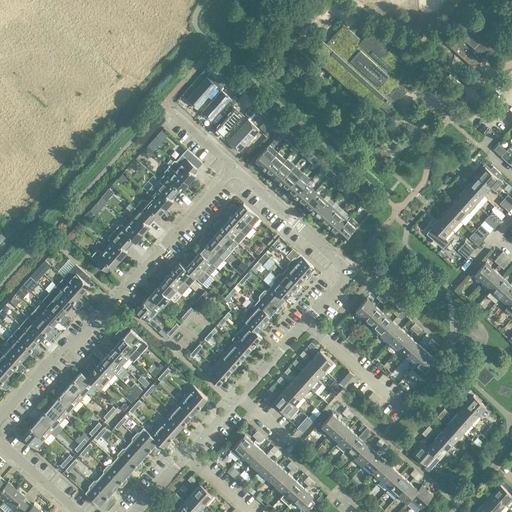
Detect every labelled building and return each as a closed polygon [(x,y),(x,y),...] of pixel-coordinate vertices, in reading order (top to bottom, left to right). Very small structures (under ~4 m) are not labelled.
[(448,44),(459,54),(474,68),(484,56),(487,58),(504,40),(497,34),(509,21),(491,4),(462,36),(459,32),(448,44)] [(404,58),(371,29),(362,40),(344,24),(326,44),(322,40),(310,54),(375,112),(380,106),(387,112),(421,75),(413,68),(409,73),(399,64),(404,58)] [(207,75),(187,97),(193,103),(198,97),(203,101),(215,87),(210,83),(212,81),(207,75)] [(202,111),(211,119),(228,100),(224,96),(227,94),(221,89),(202,111)] [(213,128),(223,138),(245,114),(234,104),(213,128)] [(261,127),(270,133),(277,122),(268,116),(261,127)] [(248,117),(227,139),(239,151),(260,127),(248,117)] [(158,135),(158,134),(155,137),(156,139),(159,136),(163,140),(169,134),(163,129),(158,135)] [(300,143),(297,140),(291,148),(294,150),(300,143)] [(300,143),(294,150),(297,153),(303,146),(300,143)] [(267,147),(255,160),(262,166),(262,167),(263,168),(278,152),(269,145),(267,147)] [(505,160),(511,152),(511,150),(509,147),(501,156),(505,160)] [(278,152),(263,168),(265,169),(272,175),(286,159),(278,152)] [(179,166),(175,171),(188,183),(196,175),(193,172),(197,167),(182,154),(176,160),(177,164),(179,166)] [(316,157),(313,155),(307,162),(310,165),(316,157)] [(316,157),(310,165),(313,167),(319,160),(316,157)] [(287,158),(286,159),(272,175),(278,181),(280,182),(295,165),(287,158)] [(295,165),(280,182),(281,183),(288,189),(299,177),(303,172),(295,165)] [(484,166),(477,174),(490,186),(494,190),(502,181),(498,177),(501,173),(493,166),(489,170),(484,166)] [(332,172),(330,169),(323,177),(326,179),(332,172)] [(164,174),(159,180),(174,193),(178,189),(181,191),(188,183),(175,171),(171,176),(168,174),(164,174)] [(332,172),(326,179),(329,182),(336,175),(332,172)] [(490,186),(477,174),(469,183),(482,195),(490,186)] [(299,177),(288,189),(295,195),(294,195),(296,197),(307,184),(299,177)] [(174,193),(159,180),(154,186),(154,189),(156,192),(152,197),(166,208),(173,200),(170,198),(174,193)] [(349,186),(346,183),(339,191),(342,194),(349,186)] [(482,195),(469,183),(461,191),(474,203),(479,207),(486,199),(482,195)] [(307,184),(296,197),(297,198),(297,197),(304,204),(315,191),(307,184)] [(349,186),(342,194),(345,196),(352,189),(349,186)] [(315,191),(304,204),(311,209),(310,210),(312,211),(323,198),(315,191)] [(474,203),(461,191),(454,200),(467,212),(474,203)] [(503,198),(511,205),(511,198),(507,194),(503,198)] [(105,201),(101,197),(96,203),(100,206),(105,201)] [(142,199),(136,205),(151,219),(155,214),(158,217),(166,208),(152,197),(148,201),(145,199),(142,199)] [(323,198),(312,211),(313,212),(320,218),(331,206),(323,198)] [(365,201),(362,198),(355,205),(358,208),(365,201)] [(499,203),(508,211),(511,206),(511,205),(503,198),(499,203)] [(467,212),(454,200),(446,208),(459,220),(467,212)] [(365,201),(358,208),(361,211),(368,203),(365,201)] [(256,215),(244,203),(239,208),(234,204),(232,204),(230,206),(249,223),(256,215)] [(151,219),(136,205),(131,211),(131,215),(134,217),(129,222),(143,234),(150,226),(147,223),(151,219)] [(249,223),(230,206),(228,209),(228,211),(233,215),(229,220),(241,231),(249,223)] [(331,206),(320,218),(327,224),(326,224),(328,226),(339,213),(331,206)] [(459,220),(446,208),(439,217),(452,228),(459,220)] [(495,212),(502,218),(505,215),(498,209),(495,212)] [(488,215),(497,223),(501,219),(492,211),(488,215)] [(339,213),(328,226),(329,227),(329,226),(336,232),(347,220),(339,213)] [(484,220),(493,228),(497,223),(488,215),(484,220)] [(452,228),(439,217),(431,226),(432,226),(426,233),(442,248),(448,241),(444,237),(452,228)] [(241,231),(229,220),(225,224),(220,220),(218,220),(216,222),(234,239),(241,231)] [(347,220),(336,232),(343,238),(343,239),(344,240),(356,227),(347,220)] [(119,225),(113,231),(128,244),(132,240),(135,242),(143,234),(129,222),(125,227),(123,224),(119,225)] [(234,239),(216,222),(213,225),(214,227),(218,231),(214,236),(231,251),(239,243),(234,239)] [(472,232),(481,240),(485,236),(476,228),(472,232)] [(128,244),(113,231),(108,237),(108,240),(111,243),(106,247),(120,259),(127,251),(125,249),(128,244)] [(469,237),(478,245),(481,240),(472,232),(469,237)] [(231,251),(214,236),(210,240),(205,236),(203,236),(201,238),(224,259),(231,251)] [(224,259),(201,238),(199,241),(199,243),(204,247),(200,252),(217,267),(224,259)] [(457,249),(466,257),(474,249),(465,241),(457,249)] [(96,250),(90,257),(105,270),(109,265),(112,268),(120,259),(106,247),(102,252),(100,250),(96,250)] [(499,264),(507,255),(502,251),(494,260),(499,264)] [(217,267),(200,252),(196,256),(191,252),(189,252),(187,254),(210,275),(217,267)] [(210,275),(187,254),(185,257),(185,259),(190,263),(186,267),(180,262),(179,262),(202,283),(210,275)] [(294,259),(292,262),(309,278),(311,275),(311,273),(309,271),(314,266),(301,255),(298,259),(294,259)] [(503,268),(511,259),(507,255),(499,264),(503,268)] [(45,260),(40,265),(44,269),(49,263),(45,260)] [(474,274),(483,282),(494,269),(485,261),(474,274)] [(202,283),(179,262),(173,269),(172,270),(189,286),(196,278),(202,283)] [(309,278),(292,262),(289,265),(289,269),(287,272),(299,283),(303,278),(305,280),(307,280),(309,278)] [(75,263),(64,276),(82,293),(90,284),(87,282),(91,277),(81,269),(75,263)] [(494,269),(483,282),(491,290),(503,277),(494,269)] [(189,286),(172,270),(170,272),(171,272),(165,279),(182,294),(189,286)] [(280,275),(277,278),(295,294),(297,291),(297,289),(295,288),(299,283),(287,272),(284,275),(280,275)] [(63,277),(57,284),(81,306),(83,304),(83,302),(78,297),(82,293),(64,276),(63,277)] [(503,277),(491,290),(487,294),(496,302),(500,297),(511,284),(503,277)] [(295,294),(277,278),(275,281),(275,285),(272,288),(285,299),(289,294),(291,296),(293,296),(295,294)] [(182,294),(165,279),(159,285),(158,285),(157,286),(170,298),(175,302),(182,294)] [(81,306),(61,289),(57,284),(49,292),(68,309),(72,304),(77,309),(79,309),(81,306)] [(511,284),(500,297),(508,305),(511,300),(511,284)] [(19,289),(16,292),(19,295),(23,298),(29,292),(22,285),(19,289)] [(170,298),(157,286),(156,288),(150,295),(163,306),(170,298)] [(266,291),(263,294),(281,310),(283,307),(282,305),(281,304),(285,299),(272,288),(269,291),(266,291)] [(68,309),(49,292),(42,301),(67,322),(69,320),(68,318),(64,314),(68,309)] [(281,310),(263,294),(260,297),(261,301),(258,304),(270,315),(274,310),(276,312),(278,312),(281,310)] [(163,306),(150,295),(144,301),(143,302),(156,314),(163,306)] [(355,310),(364,318),(376,305),(367,297),(355,310)] [(67,322),(42,301),(35,309),(53,325),(57,320),(62,325),(64,325),(67,322)] [(156,314),(143,302),(142,304),(136,311),(148,322),(156,314)] [(251,307),(249,310),(266,326),(268,324),(268,321),(266,320),(270,315),(258,304),(255,307),(251,307)] [(376,305),(364,318),(373,326),(384,313),(376,305)] [(34,309),(28,317),(52,339),(54,336),(54,334),(49,330),(53,325),(35,309),(34,309)] [(266,326),(249,310),(246,313),(246,317),(243,320),(262,337),(262,336),(256,331),(260,327),(262,328),(264,328),(266,326)] [(384,313),(373,326),(381,334),(393,320),(384,313)] [(28,317),(20,325),(39,341),(43,337),(48,341),(50,341),(52,339),(28,317)] [(262,337),(243,320),(249,326),(242,333),(255,345),(262,337)] [(393,320),(381,334),(390,341),(401,328),(393,320)] [(20,325),(13,333),(18,337),(38,355),(40,352),(40,350),(35,346),(39,341),(20,325)] [(401,328),(390,341),(398,349),(410,336),(401,328)] [(119,329),(117,332),(136,349),(144,341),(130,329),(126,334),(121,329),(119,329)] [(136,349),(117,332),(115,334),(115,336),(120,341),(116,345),(129,357),(136,349)] [(13,333),(6,341),(11,345),(24,357),(29,353),(33,357),(36,357),(38,355),(18,337),(13,333)] [(255,345),(242,333),(235,341),(247,353),(255,345)] [(346,338),(352,343),(356,339),(350,334),(346,338)] [(410,336),(398,349),(407,356),(418,343),(410,336)] [(247,353),(235,341),(228,350),(240,361),(247,353)] [(418,343),(407,356),(415,364),(427,351),(418,343)] [(24,357),(11,345),(4,353),(23,371),(25,368),(25,366),(20,362),(24,357)] [(129,357),(116,345),(111,350),(107,345),(104,345),(102,348),(122,365),(129,357)] [(122,365),(102,348),(100,350),(100,352),(105,357),(101,361),(115,373),(122,365)] [(0,349),(0,364),(10,373),(14,369),(19,373),(21,373),(23,371),(4,353),(0,349)] [(240,361),(228,350),(220,358),(233,369),(240,361)] [(333,362),(319,350),(311,358),(325,370),(333,362)] [(427,351),(415,364),(424,372),(436,359),(427,351)] [(233,369),(220,358),(213,366),(226,377),(233,369)] [(325,370),(311,358),(304,367),(317,379),(325,370)] [(115,373),(101,361),(97,366),(92,361),(90,361),(88,364),(107,381),(115,373)] [(0,378),(9,387),(11,384),(11,382),(6,378),(10,373),(0,364),(0,378)] [(107,381),(88,364),(86,366),(86,368),(91,373),(87,377),(81,372),(100,389),(107,381)] [(154,365),(151,369),(157,374),(160,371),(154,365)] [(213,366),(206,374),(218,385),(226,377),(213,366)] [(317,379),(304,367),(296,375),(310,387),(317,379)] [(100,389),(81,372),(75,379),(74,378),(73,380),(87,392),(94,384),(100,390),(100,389)] [(310,387),(296,375),(289,384),(302,396),(310,387)] [(0,385),(5,389),(7,389),(9,387),(0,378),(0,385)] [(87,392),(73,380),(72,381),(66,388),(80,400),(87,392)] [(302,396),(289,384),(281,392),(295,404),(302,396)] [(194,386),(186,394),(200,407),(201,405),(207,398),(194,386)] [(80,400),(66,388),(60,395),(60,394),(59,396),(72,408),(80,400)] [(464,395),(459,391),(456,395),(460,399),(464,395)] [(295,404),(281,392),(273,401),(287,413),(295,404)] [(186,394),(179,402),(192,414),(198,408),(199,408),(200,407),(186,394)] [(486,407),(473,395),(465,404),(478,416),(486,407)] [(72,408),(59,396),(57,397),(58,397),(52,404),(65,416),(72,408)] [(192,414),(179,402),(172,410),(186,423),(187,421),(186,421),(192,414)] [(65,416),(52,404),(46,411),(45,411),(44,412),(58,424),(65,416)] [(478,416),(465,404),(458,413),(471,424),(478,416)] [(448,412),(444,408),(440,412),(445,416),(448,412)] [(186,423),(172,410),(165,418),(178,430),(184,424),(186,423)] [(58,424),(44,412),(43,413),(43,414),(37,420),(51,432),(58,424)] [(321,426),(329,433),(330,434),(342,421),(333,413),(321,426)] [(471,424),(458,413),(450,421),(463,433),(471,424)] [(165,418),(157,426),(171,439),(172,438),(172,437),(178,430),(165,418)] [(51,432),(37,420),(31,427),(30,428),(44,440),(51,432)] [(350,428),(342,421),(330,434),(339,441),(350,428)] [(463,433),(450,421),(442,430),(455,441),(463,433)] [(433,429),(429,425),(425,429),(430,433),(433,429)] [(171,439),(157,426),(151,434),(143,428),(164,446),(169,440),(170,440),(171,439)] [(44,440),(30,428),(29,429),(29,430),(23,437),(36,449),(44,440)] [(137,432),(134,435),(154,452),(156,449),(156,447),(154,446),(157,442),(163,447),(164,446),(143,428),(140,432),(137,432)] [(359,436),(350,428),(339,441),(347,449),(359,436)] [(455,441),(442,430),(435,438),(448,450),(455,441)] [(233,447),(241,454),(253,441),(244,433),(233,447)] [(260,442),(264,437),(260,434),(256,438),(260,442)] [(154,452),(134,435),(132,438),(132,440),(128,444),(143,457),(147,453),(149,455),(151,455),(154,452)] [(367,444),(359,436),(347,449),(356,456),(367,444)] [(448,450),(435,438),(427,447),(437,455),(440,458),(448,450)] [(253,441),(241,454),(250,462),(262,449),(253,441)] [(437,455),(427,447),(423,443),(413,454),(427,466),(437,455)] [(123,448),(120,451),(139,468),(141,465),(141,463),(139,462),(143,457),(128,444),(125,448),(123,448)] [(376,451),(367,444),(356,456),(364,464),(376,451)] [(262,449),(250,462),(259,470),(270,457),(262,449)] [(277,457),(281,452),(277,449),(273,453),(277,457)] [(139,468),(120,451),(117,454),(117,456),(114,460),(129,473),(133,469),(134,471),(137,471),(139,468)] [(384,459),(376,451),(364,464),(373,472),(384,459)] [(397,462),(401,457),(397,454),(393,458),(397,462)] [(270,457),(259,470),(267,477),(279,464),(270,457)] [(393,466),(384,459),(373,472),(381,479),(393,466)] [(108,464),(105,467),(125,484),(127,481),(127,479),(125,478),(129,473),(114,460),(111,464),(108,464)] [(279,464),(267,477),(276,485),(287,472),(279,464)] [(401,474),(395,469),(393,466),(381,479),(390,487),(401,474)] [(125,484),(105,467),(103,470),(103,472),(100,476),(115,489),(118,485),(120,487),(122,487),(125,484)] [(414,477),(418,472),(414,469),(410,473),(414,477)] [(287,472),(276,485),(284,493),(296,480),(287,472)] [(410,482),(403,475),(401,474),(390,487),(398,494),(410,482)] [(94,480),(91,483),(110,500),(113,497),(113,495),(111,494),(115,489),(100,476),(96,480),(94,480)] [(6,483),(1,479),(0,480),(0,496),(5,501),(17,488),(8,480),(6,483)] [(296,480),(284,493),(280,497),(289,505),(293,500),(304,487),(296,480)] [(418,489),(411,482),(410,482),(398,494),(407,502),(410,499),(418,489)] [(110,500),(91,483),(88,486),(89,488),(85,492),(100,506),(104,501),(106,503),(108,503),(110,500)] [(200,483),(192,492),(205,504),(213,495),(200,483)] [(511,494),(500,484),(492,493),(505,504),(509,508),(511,505),(511,494)] [(422,485),(418,489),(410,499),(421,509),(433,495),(422,485)] [(304,487),(293,500),(302,508),(313,495),(304,487)] [(25,495),(17,488),(5,501),(16,511),(17,511),(27,502),(23,498),(25,495)] [(197,511),(205,504),(192,492),(184,500),(197,511)] [(255,497),(261,502),(265,497),(260,492),(255,497)] [(318,504),(324,497),(319,493),(313,499),(318,504)] [(497,511),(505,504),(492,493),(484,501),(496,511),(497,511)] [(197,511),(184,500),(177,509),(180,511),(197,511)] [(496,511),(484,501),(477,510),(479,511),(496,511)] [(31,506),(27,502),(17,511),(40,511),(42,511),(34,503),(31,506)]
